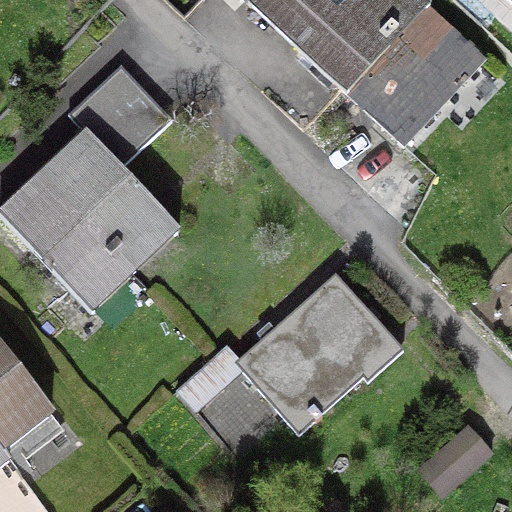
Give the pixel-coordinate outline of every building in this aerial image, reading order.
[(254,0),(249,6),(356,106),(437,18),(417,0),(254,0)] [(511,0),(498,0),(511,12),(511,0)] [(484,62),(437,18),(356,106),(402,149),(484,62)] [(68,117),(84,134),(119,172),(171,123),(167,118),(163,121),(121,78),(125,74),(120,68),(68,117)] [(169,224),(119,172),(84,134),(0,215),(0,219),(81,305),(169,224)] [(225,350),(177,393),(193,411),(237,370),(297,438),(362,380),(367,386),(402,354),(336,279),(238,365),(225,350)] [(0,350),(0,451),(2,454),(50,417),(0,350)] [(491,456),(467,429),(418,472),(441,499),(491,456)]
